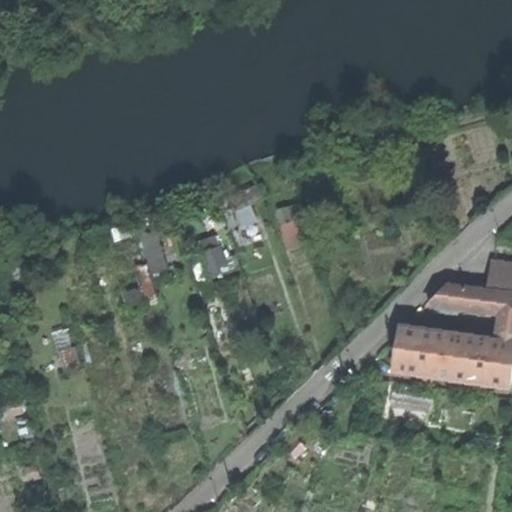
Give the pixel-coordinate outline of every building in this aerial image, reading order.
[(297,244),(311,240),(299,202),(285,207),(297,244)] [(150,237),(157,273),(174,270),(168,234),(150,237)] [(230,247),(211,253),(218,275),(237,269),(230,247)] [(397,371),(511,388),(511,383),(511,295),(511,296),(511,293),(511,272),(480,267),(476,290),(448,286),(430,304),(503,315),(499,344),(404,330),(401,351),(397,371)] [(66,370),(80,366),(75,347),(61,351),(66,370)]
